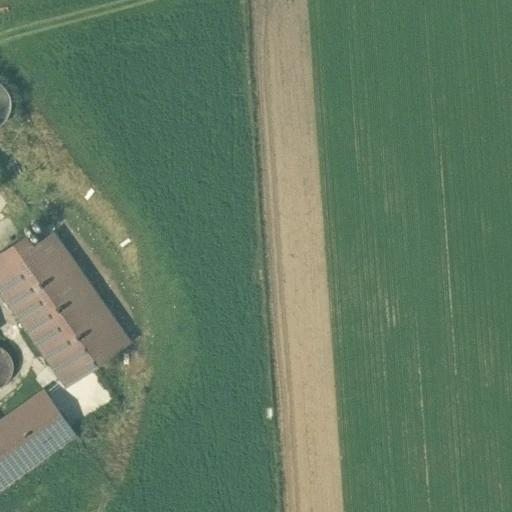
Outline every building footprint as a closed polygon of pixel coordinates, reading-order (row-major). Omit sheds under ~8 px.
[(0,122),(0,123),(5,118),(8,111),(10,105),(9,98),(7,91),(3,86),(0,83),(0,122)] [(127,340),(51,232),(33,245),(25,234),(0,251),(0,289),(61,376),(66,383),(127,340)] [(1,346),(0,346),(0,384),(1,384),(4,381),(7,379),(9,376),(10,373),(11,370),(11,368),(12,365),(11,362),(11,360),(10,357),(9,355),(8,353),(6,351),(5,349),(3,348),(1,346)] [(61,376),(43,389),(47,396),(66,383),(61,376)] [(43,389),(0,419),(0,483),(74,432),(47,396),(43,389)]
